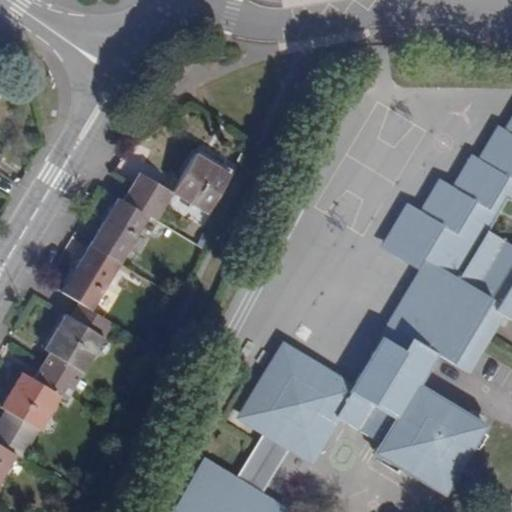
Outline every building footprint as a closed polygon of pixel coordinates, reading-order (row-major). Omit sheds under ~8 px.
[(429,260),(424,267),(401,305),(351,389),(284,348),(242,416),(265,430),(277,437),(290,445),(310,457),(335,416),(342,420),(379,442),(374,451),(443,493),(484,425),(429,391),(417,384),(436,353),(452,363),(465,371),(482,344),(501,314),(505,316),(511,320),(511,120),(506,130),(500,127),(480,160),(474,156),(455,188),(442,180),(423,212),(409,204),(389,237),(411,250),(429,260)] [(196,151),(170,192),(205,212),(230,172),(196,151)] [(163,205),(170,192),(139,172),(130,186),(163,205)] [(130,186),(122,200),(146,215),(154,219),(163,205),(130,186)] [(117,197),(88,243),(118,262),(146,215),(122,200),(117,197)] [(429,260),(411,250),(389,237),(385,245),(424,267),(429,260)] [(89,309),(118,262),(88,243),(59,291),(77,302),(89,309)] [(77,302),(68,316),(103,337),(112,323),(89,309),(77,302)] [(47,352),(40,364),(74,385),(103,337),(68,316),(62,312),(41,348),(47,352)] [(66,399),(74,385),(40,364),(31,378),(19,370),(0,400),(0,406),(3,408),(37,430),(58,395),(66,399)] [(3,408),(0,412),(0,425),(29,444),(37,430),(3,408)] [(0,425),(0,444),(14,453),(21,457),(29,444),(0,425)] [(232,483),(245,491),(277,437),(265,430),(232,483)] [(245,491),(258,499),(290,445),(277,437),(245,491)] [(0,476),(14,453),(0,444),(0,476)] [(258,499),(245,491),(232,483),(199,463),(170,511),(263,511),(268,505),(258,499)]
